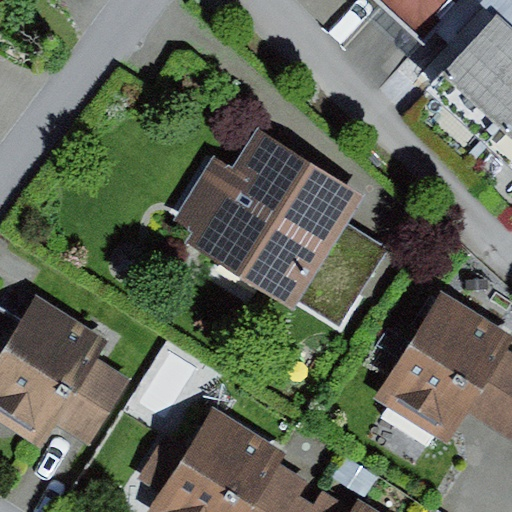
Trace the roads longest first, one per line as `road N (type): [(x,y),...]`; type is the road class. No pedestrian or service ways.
road 1 (residential): [(272,0),(511,252)]
road 2 (residential): [(0,191),(137,0)]
